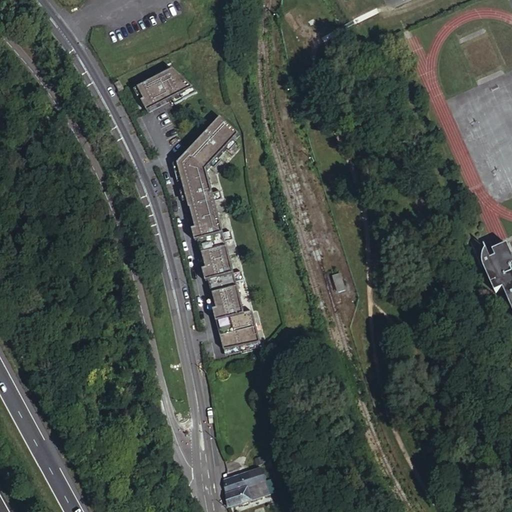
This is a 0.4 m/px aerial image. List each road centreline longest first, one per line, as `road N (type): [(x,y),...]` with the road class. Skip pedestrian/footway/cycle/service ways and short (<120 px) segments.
road 1 (tertiary): [(205,459),(170,281),(130,152),(73,49),(33,0)]
road 2 (tertiary): [(205,459),(169,428),(121,209),(75,114),(0,29)]
road 3 (motorway): [(77,511),(0,366)]
